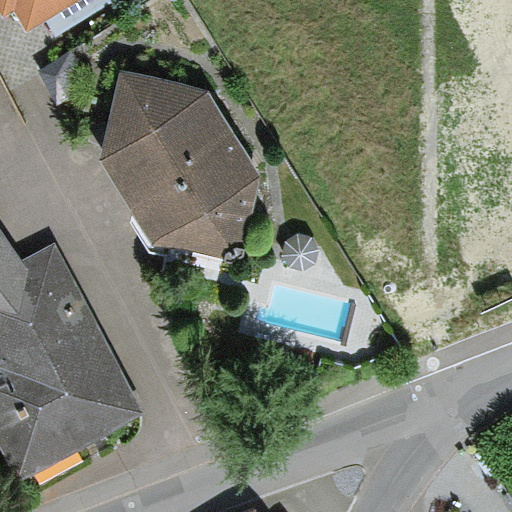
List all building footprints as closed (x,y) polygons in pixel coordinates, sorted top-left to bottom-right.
[(13,0),(26,22),(62,0),(1,0),(4,4),(11,0),(13,0)] [(448,5),(336,74),(367,125),(480,57),(448,5)] [(479,58),(367,127),(398,178),(511,110),(479,58)] [(123,61),(102,146),(153,235),(245,255),(264,171),(209,83),(123,61)] [(511,112),(511,110),(398,178),(430,230),(511,179),(511,112)] [(511,180),(430,230),(461,282),(511,250),(511,180)] [(0,435),(19,471),(146,404),(55,235),(24,255),(0,220),(0,435)] [(233,508),(227,511),(265,511),(256,499),(233,508)]
